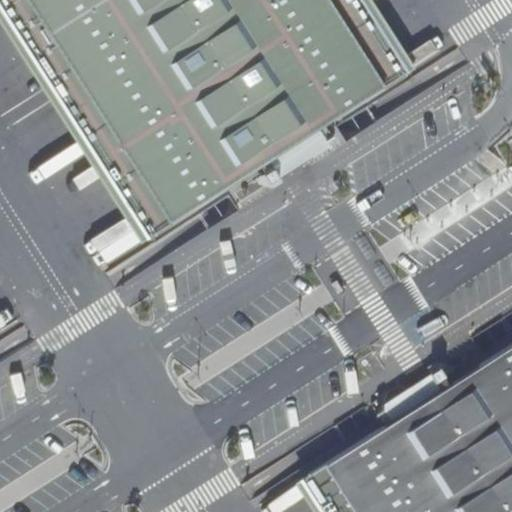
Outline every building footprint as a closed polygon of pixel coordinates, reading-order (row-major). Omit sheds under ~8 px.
[(361,0),(0,0),(0,2),(149,235),(406,70),(361,0)] [(335,278),(328,282),(335,294),(342,290),(335,278)] [(511,511),(511,343),(325,463),(355,511),(511,511)] [(431,372),(385,401),(396,418),(441,389),(431,373),(431,372)] [(314,511),(355,511),(325,463),(295,481),(314,511)]
